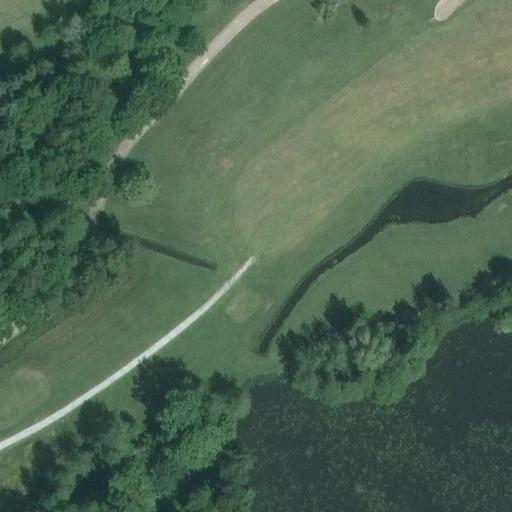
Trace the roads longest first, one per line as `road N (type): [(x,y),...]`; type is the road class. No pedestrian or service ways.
road 1 (track): [(0,336),(66,276),(129,143),(271,0)]
road 2 (track): [(252,259),(124,372),(0,447)]
